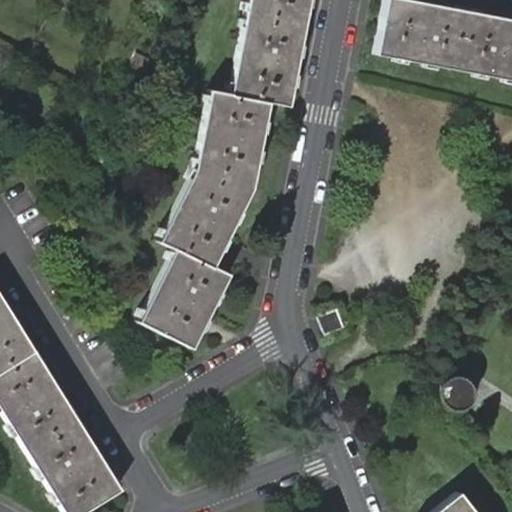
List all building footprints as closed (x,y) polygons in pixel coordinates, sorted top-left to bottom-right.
[(245,0),(228,94),(207,90),(190,169),(156,240),(171,247),(136,320),(189,347),(224,273),(209,266),(249,186),(265,101),(285,104),(305,0),(245,0)] [(511,20),(407,0),(383,0),(374,53),(511,80),(511,20)] [(144,72),(151,58),(138,51),(130,66),(144,72)] [(78,511),(117,488),(0,299),(0,413),(61,511),(78,511)] [(336,307),(316,315),(322,334),(342,326),(336,307)] [(452,373),(441,365),(436,377),(440,379),(438,381),(437,383),(436,384),(435,388),(435,391),(436,395),(436,397),(438,401),(441,403),(444,406),(439,412),(461,431),(472,418),(461,407),(462,406),(465,403),(466,402),(468,399),(469,397),(469,394),(470,390),(469,388),(468,384),(467,381),(465,378),(462,375),(458,374),(456,374),(455,373),(452,373)] [(473,511),(457,490),(427,511),(473,511)]
